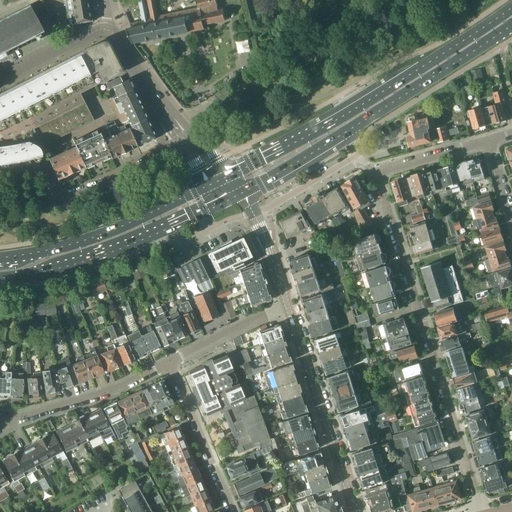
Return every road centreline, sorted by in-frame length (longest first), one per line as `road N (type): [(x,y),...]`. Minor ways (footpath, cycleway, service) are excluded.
road 1 (residential): [(490,140),(377,173),(479,511)]
road 2 (secondary): [(511,7),(423,67),(226,176)]
road 3 (secondary): [(209,184),(143,218),(0,258)]
road 4 (tertiary): [(354,511),(287,304)]
road 5 (secondary): [(354,126),(511,25)]
road 6 (residential): [(47,166),(63,196),(158,154),(179,136)]
road 7 (residential): [(14,422),(167,362)]
road 8 (residential): [(230,511),(167,362)]
road 9 (secondary): [(0,278),(75,264),(154,235)]
road 10 (unclassified): [(252,212),(355,156),(354,126)]
road 11 (residential): [(167,362),(287,304)]
road 12 (secondary): [(243,192),(354,126)]
road 13 (residential): [(179,136),(106,30)]
